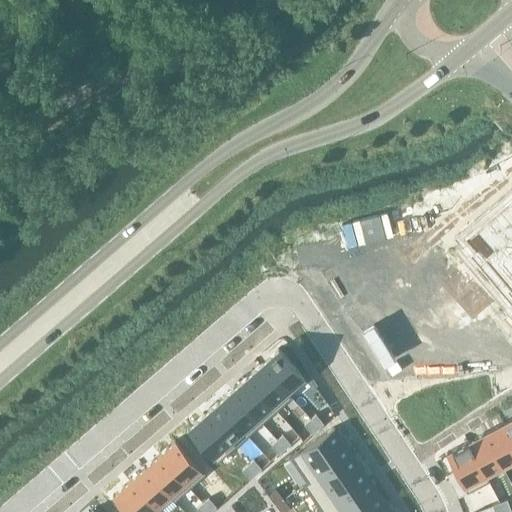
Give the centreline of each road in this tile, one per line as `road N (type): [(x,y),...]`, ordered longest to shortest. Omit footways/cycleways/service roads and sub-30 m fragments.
road 1 (secondary): [(0,387),(245,174),(387,113),(461,55)]
road 2 (secondary): [(402,0),(326,97),(208,164),(0,349)]
road 3 (residential): [(365,398),(298,306),(265,301),(14,511)]
road 4 (residential): [(365,398),(511,378)]
road 5 (residential): [(438,511),(365,398)]
